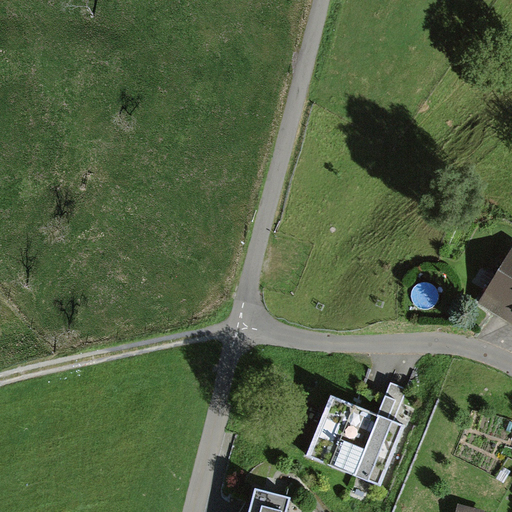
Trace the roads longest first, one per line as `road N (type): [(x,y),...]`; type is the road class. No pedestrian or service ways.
road 1 (unclassified): [(321,0),(238,330)]
road 2 (residential): [(238,330),(370,348),(460,346),(511,369)]
road 3 (track): [(238,330),(139,345),(0,381)]
road 4 (residential): [(238,330),(192,511)]
